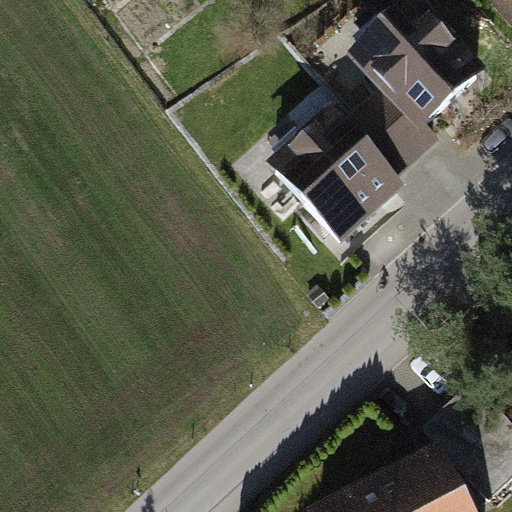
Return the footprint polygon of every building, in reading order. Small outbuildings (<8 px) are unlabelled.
[(427,0),(399,0),(330,62),(371,107),(403,144),(488,68),(427,0)] [(511,0),(477,0),(477,1),(511,38),(511,0)] [(321,108),(253,168),(330,254),(397,195),(384,180),(413,154),(403,144),(371,107),(342,132),(321,108)] [(511,434),(469,388),(418,435),(483,507),(511,480),(511,434)] [(450,511),(422,455),(306,511),(450,511)]
